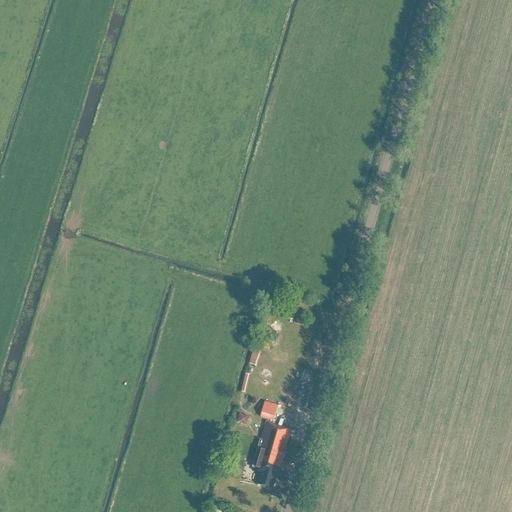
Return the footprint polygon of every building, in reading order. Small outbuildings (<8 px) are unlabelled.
[(287,315),(290,305),(275,300),(277,296),(271,294),(267,309),(287,315)] [(251,363),(259,365),(262,349),(254,348),(251,363)] [(272,421),(276,406),(264,403),(260,417),(269,420),(268,422),(270,422),(271,420),(272,421)] [(240,422),(247,424),(250,417),(243,414),(240,422)] [(277,478),(291,431),(283,429),(284,427),(266,422),(252,471),(259,473),(256,485),(272,489),(275,477),(277,478)]
